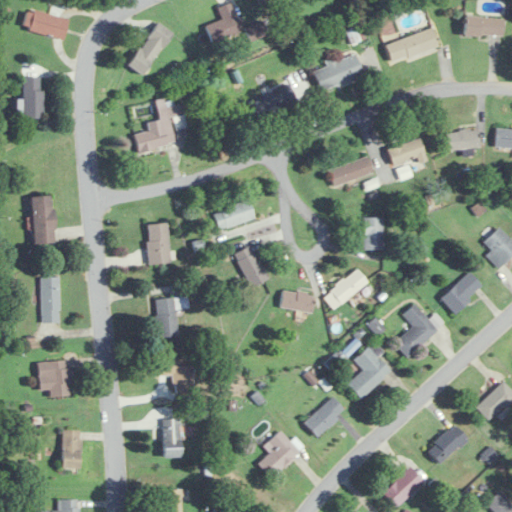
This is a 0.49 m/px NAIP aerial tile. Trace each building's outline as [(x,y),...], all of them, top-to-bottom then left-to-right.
[(221,20),(206,25),(211,41),(242,32),(233,2),(217,7),(221,20)] [(64,39),(69,19),(27,9),(23,30),(64,39)] [(464,36),(503,36),(503,17),(464,17),(464,36)] [(142,76),(173,33),(158,22),(127,65),(142,76)] [(439,49),(434,30),(386,43),(391,62),(439,49)] [(335,62),(333,57),(324,60),(327,66),(313,72),(321,92),(364,74),(355,53),(335,62)] [(42,77),(22,77),(22,119),(42,119),(42,77)] [(297,102),(289,83),(249,102),(257,120),(297,102)] [(176,146),(173,129),(185,127),(180,104),(173,106),(172,101),(165,103),(164,99),(155,100),(159,120),(147,122),(149,131),(134,134),(138,153),(176,146)] [(445,132),(447,151),(480,148),(478,129),(445,132)] [(511,149),(511,129),(495,129),(495,149),(511,149)] [(423,160),(422,143),(389,144),(390,162),(423,160)] [(333,187),(373,173),(367,156),(327,171),(333,187)] [(31,197),(34,244),(56,242),(53,195),(31,197)] [(255,218),(249,200),(213,212),(219,230),(255,218)] [(383,250),(383,217),(364,217),(364,250),(383,250)] [(169,263),(168,223),(146,224),(147,264),(169,263)] [(511,255),(511,239),(499,226),(483,242),(491,250),(486,256),(499,269),(511,255)] [(251,287),(267,278),(249,245),(233,254),(251,287)] [(368,282),(357,268),(322,296),(333,309),(368,282)] [(455,313),(483,286),(468,271),(440,298),(455,313)] [(40,322),(59,322),(59,277),(40,277),(40,322)] [(314,297),(285,287),(279,304),(308,314),(314,297)] [(155,298),(157,336),(177,335),(175,306),(187,306),(187,297),(155,298)] [(402,314),(413,326),(394,341),(407,356),(438,330),(415,303),(402,314)] [(390,369),(377,357),(384,351),(373,340),(354,359),(363,368),(347,383),(361,398),(390,369)] [(158,376),(172,376),(172,392),(191,391),(190,358),(158,359),(158,376)] [(39,390),(48,389),(49,396),(71,394),(68,359),(36,362),(39,390)] [(345,409),(332,396),(304,422),(317,436),(345,409)] [(162,456),(180,456),(180,418),(162,418),(162,456)] [(440,463),(468,438),(454,423),(427,449),(440,463)] [(81,429),(62,429),(62,468),(81,468),(81,429)] [(262,445),(269,454),(258,462),(269,478),(300,455),(282,431),(262,445)] [(424,481),(410,466),(381,493),(396,508),(424,481)] [(163,490),(162,511),(181,511),(182,490),(163,490)] [(511,511),(511,503),(511,504),(498,491),(483,505),(489,511),(511,511)] [(41,511),(40,511),(78,511),(78,499),(58,499),(58,511),(41,511)]
